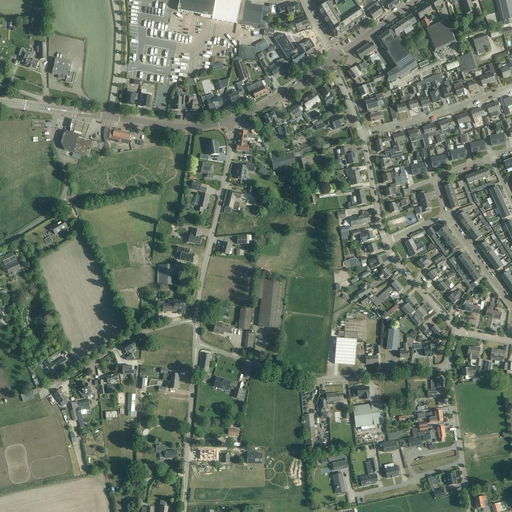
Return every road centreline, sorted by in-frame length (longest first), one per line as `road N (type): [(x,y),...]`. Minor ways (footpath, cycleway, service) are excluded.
road 1 (residential): [(448,366),(309,380),(195,343)]
road 2 (unclassified): [(197,318),(230,121)]
road 3 (residential): [(41,393),(128,332),(197,318)]
road 4 (unclassified): [(0,243),(44,219),(64,195),(53,134),(57,109)]
road 5 (unclassified): [(183,511),(195,343)]
road 6 (residential): [(361,134),(511,87)]
road 7 (residential): [(467,511),(448,366)]
road 8 (tertiary): [(230,121),(191,127),(110,117)]
